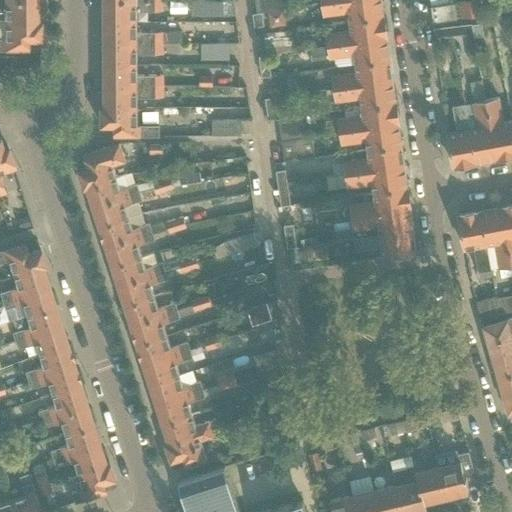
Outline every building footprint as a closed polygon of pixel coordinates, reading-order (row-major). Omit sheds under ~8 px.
[(0,0),(0,12),(3,13),(3,26),(40,25),(40,22),(37,22),(37,1),(0,0)] [(223,1),(192,1),(192,17),(223,17),(235,15),(232,0),(223,1)] [(255,0),(257,11),(290,7),(288,0),(255,0)] [(347,14),(348,22),(384,17),(381,0),(349,0),(321,4),(323,17),(347,14)] [(461,2),(460,2),(463,18),(472,16),(470,0),(461,2)] [(479,0),(471,0),(470,0),(472,16),(482,15),(479,0)] [(508,0),(498,0),(497,12),(507,10),(508,0)] [(156,2),(103,2),(103,23),(137,23),(137,12),(163,12),(163,2),(156,2)] [(454,3),(430,7),(433,23),(457,19),(454,3)] [(263,26),(261,13),(252,15),(254,27),(263,26)] [(511,16),(501,19),(505,35),(511,33),(511,16)] [(325,32),(327,47),(387,38),(384,17),(348,22),(349,29),(325,32)] [(137,23),(103,23),(103,43),(157,43),(164,43),(164,33),(137,33),(137,23)] [(481,23),(472,25),(474,37),(483,36),(481,23)] [(472,24),(454,26),(455,35),(466,34),(468,50),(475,50),(474,40),(473,33),(472,25),(472,24)] [(40,25),(3,26),(4,40),(0,40),(0,50),(27,50),(27,41),(40,41),(40,25)] [(433,28),(434,38),(455,35),(454,26),(433,28)] [(265,34),(267,54),(293,51),(291,31),(265,34)] [(327,47),(310,49),(311,62),(329,59),(353,56),(354,65),(390,60),(387,38),(327,47)] [(157,43),(103,43),(103,64),(136,64),(138,64),(138,55),(152,55),(164,55),(164,43),(157,43)] [(201,60),(229,60),(229,44),(202,44),(201,60)] [(268,56),(259,57),(260,67),(262,78),(271,76),(269,66),(268,56)] [(331,76),(333,89),(393,81),(390,60),(354,65),(355,72),(331,76)] [(136,64),(103,64),(104,85),(104,86),(163,86),(163,75),(137,75),(136,64)] [(199,76),(199,87),(212,87),(212,76),(199,76)] [(302,78),(279,81),(281,95),(304,92),(302,78)] [(359,99),(360,107),(396,102),(393,81),(333,89),(335,102),(359,99)] [(163,86),(104,86),(104,106),(104,108),(138,108),(138,105),(138,99),(155,99),(163,99),(163,86)] [(499,97),(486,100),(497,159),(511,156),(511,122),(511,120),(503,121),(499,97)] [(266,109),(268,119),(277,118),(276,108),(274,98),(265,99),(266,109)] [(476,126),(469,127),(476,163),(497,159),(486,100),(472,102),(476,126)] [(337,118),(339,132),(399,123),(396,102),(360,107),(361,115),(337,118)] [(449,132),(448,133),(454,167),(476,163),(469,127),(465,104),(452,106),(457,131),(449,132)] [(104,108),(101,108),(101,127),(115,127),(115,136),(135,136),(160,136),(160,127),(160,125),(138,126),(138,108),(104,108)] [(301,115),(278,118),(281,140),(304,137),(301,115)] [(212,120),(212,136),(240,136),(240,120),(212,120)] [(365,141),(366,150),(368,150),(401,145),(399,123),(339,132),(341,145),(365,141)] [(304,137),(281,140),(284,158),(314,154),(312,136),(304,137)] [(0,194),(5,193),(0,177),(0,172),(14,168),(7,146),(3,147),(0,139),(0,194)] [(88,167),(77,170),(84,189),(87,188),(86,187),(116,177),(113,166),(126,161),(120,143),(115,144),(84,154),(88,167)] [(150,145),(150,154),(163,154),(162,145),(150,145)] [(343,161),(345,175),(404,166),(401,145),(368,150),(366,150),(367,157),(343,161)] [(371,185),(372,192),(407,187),(404,166),(345,175),(347,188),(371,185)] [(277,184),(286,183),(285,170),(276,172),(277,184)] [(199,172),(171,177),(172,186),(201,181),(199,172)] [(120,190),(135,185),(131,173),(116,177),(120,190)] [(87,188),(93,207),(139,192),(137,187),(136,184),(135,185),(120,190),(116,177),(86,187),(87,188)] [(170,178),(153,184),(154,189),(156,194),(173,189),(170,178)] [(286,183),(277,184),(279,196),(288,195),(286,183)] [(154,189),(153,184),(137,187),(139,192),(154,189)] [(349,203),(351,217),(410,209),(407,187),(372,192),(373,200),(349,203)] [(93,207),(99,227),(143,213),(139,201),(142,200),(139,193),(139,192),(93,207)] [(325,220),(323,205),(294,209),(296,224),(325,220)] [(511,205),(501,207),(511,266),(511,265),(511,205)] [(501,207),(480,211),(487,246),(491,270),(499,268),(511,266),(501,207)] [(377,227),(378,235),(413,230),(410,209),(351,217),(353,230),(377,227)] [(487,246),(480,211),(458,215),(465,249),(474,248),(478,273),(491,270),(487,246)] [(99,227),(105,246),(152,231),(149,224),(147,224),(143,213),(99,227)] [(27,216),(16,220),(19,230),(30,226),(27,216)] [(182,217),(165,223),(169,234),(186,228),(182,217)] [(295,237),(293,224),(284,225),(286,238),(295,237)] [(378,235),(353,238),(355,251),(380,248),(381,257),(382,257),(417,252),(413,230),(378,235)] [(105,246),(112,266),(142,256),(138,245),(154,240),(152,231),(105,246)] [(226,242),(213,248),(216,257),(224,255),(257,246),(254,234),(226,241),(226,242)] [(0,262),(7,260),(13,279),(43,269),(42,267),(45,266),(40,248),(27,252),(24,243),(0,250),(0,262)] [(112,266),(118,285),(164,271),(162,263),(159,264),(155,252),(142,256),(112,266)] [(197,261),(195,255),(178,261),(180,266),(197,261)] [(180,266),(182,272),(199,267),(197,261),(180,266)] [(511,266),(499,268),(500,279),(511,276),(511,266)] [(0,292),(0,297),(2,303),(49,288),(43,269),(13,279),(16,288),(0,292)] [(164,271),(118,285),(124,305),(154,295),(150,284),(167,278),(164,271)] [(21,304),(25,317),(55,307),(49,288),(2,303),(4,310),(21,304)] [(209,299),(207,294),(191,299),(192,305),(209,299)] [(124,305),(130,325),(177,310),(175,302),(158,307),(154,295),(124,305)] [(476,300),(481,319),(499,314),(496,295),(476,300)] [(511,295),(496,298),(499,314),(511,310),(511,295)] [(192,305),(194,310),(211,305),(209,299),(192,305)] [(273,302),(266,304),(271,319),(278,317),(273,302)] [(266,304),(247,310),(252,325),(271,319),(266,304)] [(12,333),(14,341),(62,326),(55,307),(25,317),(28,327),(12,333)] [(130,325),(137,344),(167,334),(163,324),(180,318),(177,310),(130,325)] [(483,326),(488,343),(511,336),(511,317),(510,318),(483,326)] [(33,344),(37,355),(68,345),(62,326),(14,341),(17,349),(33,344)] [(137,344),(143,364),(190,349),(187,342),(171,347),(167,334),(137,344)] [(221,334),(204,339),(205,345),(222,339),(221,334)] [(511,336),(488,343),(493,361),(511,355),(511,336)] [(222,339),(205,345),(207,350),(224,345),(222,339)] [(24,372),(27,380),(74,365),(68,345),(37,355),(41,367),(24,372)] [(277,348),(254,356),(259,371),(282,364),(277,348)] [(143,364),(149,383),(179,374),(176,363),(192,358),(190,349),(143,364)] [(511,355),(493,361),(498,378),(511,373),(511,355)] [(46,383),(49,394),(50,393),(80,384),(74,365),(27,380),(29,389),(46,383)] [(216,376),(218,383),(236,377),(234,371),(216,376)] [(511,373),(498,378),(503,395),(511,392),(511,373)] [(149,383),(155,403),(202,388),(200,381),(183,386),(179,374),(149,383)] [(236,377),(218,383),(220,391),(238,385),(236,377)] [(37,411),(39,418),(86,403),(80,384),(50,393),(49,394),(53,406),(37,411)] [(155,403),(162,423),(192,413),(189,403),(205,398),(202,388),(155,403)] [(511,392),(503,395),(508,414),(511,412),(511,392)] [(58,423),(61,432),(92,422),(86,403),(39,418),(42,428),(58,423)] [(458,419),(455,408),(440,412),(443,423),(458,419)] [(162,423),(168,443),(219,427),(216,419),(196,425),(192,413),(162,423)] [(419,416),(404,420),(406,432),(422,428),(419,416)] [(404,420),(388,424),(391,435),(403,433),(406,432),(404,420)] [(0,425),(0,430),(16,426),(14,421),(0,425)] [(49,451),(51,457),(99,441),(92,422),(61,432),(65,445),(49,451)] [(16,426),(0,430),(0,436),(18,431),(16,426)] [(168,443),(165,444),(171,462),(183,458),(186,467),(207,460),(201,441),(221,435),(219,427),(168,443)] [(375,427),(359,431),(362,442),(378,439),(375,427)] [(355,432),(344,434),(347,446),(362,442),(359,431),(355,432)] [(330,438),(315,441),(317,453),(333,449),(330,438)] [(71,462),(74,471),(105,461),(99,441),(51,457),(55,467),(71,462)] [(21,449),(25,460),(33,457),(30,446),(21,449)] [(365,457),(362,446),(355,448),(358,459),(365,457)] [(459,462),(438,467),(445,498),(447,504),(460,501),(462,497),(461,494),(468,493),(465,480),(466,479),(466,477),(464,477),(463,475),(474,472),(468,451),(461,454),(457,455),(459,462)] [(105,461),(74,471),(80,489),(70,492),(74,502),(104,493),(101,484),(113,479),(108,462),(105,463),(105,461)] [(239,511),(224,465),(179,480),(188,511),(305,511),(303,502),(260,511),(239,511)] [(392,470),(396,485),(402,511),(423,511),(426,511),(416,472),(414,465),(392,470)] [(438,467),(416,472),(426,511),(424,503),(445,498),(438,467)] [(27,474),(18,477),(20,485),(30,482),(27,474)] [(35,477),(37,483),(47,479),(45,474),(35,477)] [(47,479),(37,483),(40,494),(50,490),(47,479)] [(23,495),(6,501),(9,511),(40,511),(30,482),(20,485),(23,495)] [(402,511),(396,485),(373,491),(378,511),(402,511)] [(378,511),(373,491),(352,496),(355,511),(378,511)] [(355,511),(352,496),(329,501),(331,511),(355,511)] [(0,511),(9,511),(6,501),(0,502),(0,511)]
